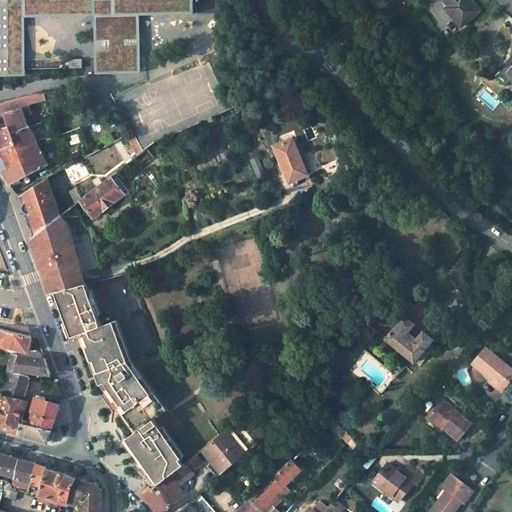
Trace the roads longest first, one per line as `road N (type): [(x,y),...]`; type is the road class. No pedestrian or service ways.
road 1 (tertiary): [(79,457),(80,412),(0,201)]
road 2 (residential): [(511,242),(442,189),(327,47)]
